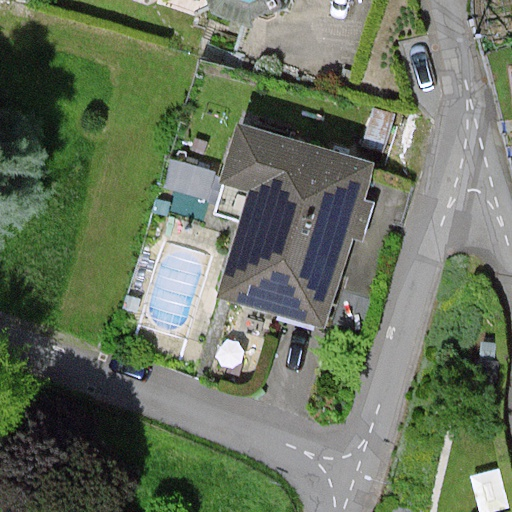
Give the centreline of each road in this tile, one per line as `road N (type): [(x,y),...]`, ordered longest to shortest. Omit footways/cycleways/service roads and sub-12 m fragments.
road 1 (residential): [(0,338),(357,473)]
road 2 (residential): [(357,473),(455,186),(483,166)]
road 3 (residential): [(483,166),(444,0)]
